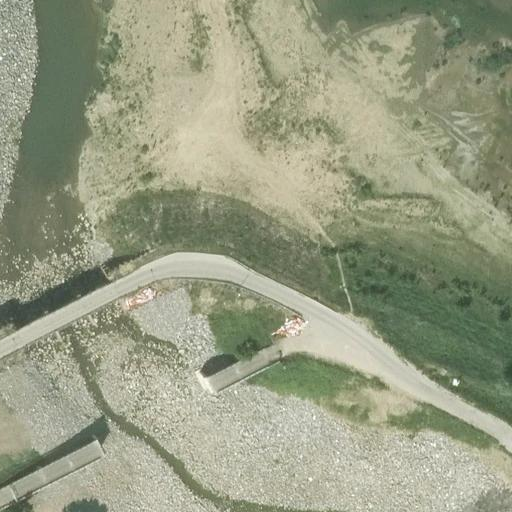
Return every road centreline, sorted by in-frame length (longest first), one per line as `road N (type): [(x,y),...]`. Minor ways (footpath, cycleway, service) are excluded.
road 1 (unclassified): [(0,346),(166,264),(211,264),(357,336),(382,370)]
road 2 (track): [(215,0),(244,147),(319,228),(382,370)]
road 3 (unknown): [(271,349),(0,490)]
road 4 (unclassified): [(511,438),(382,370)]
